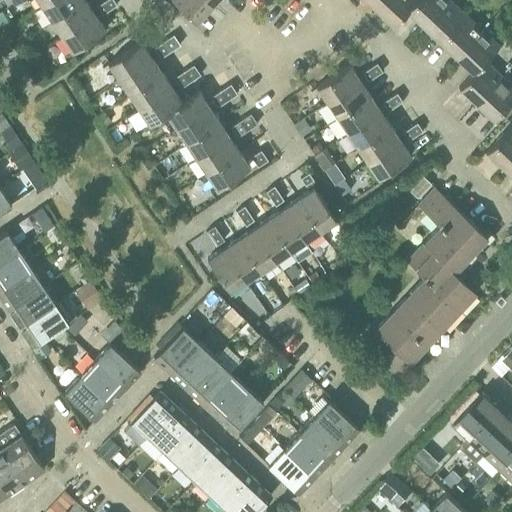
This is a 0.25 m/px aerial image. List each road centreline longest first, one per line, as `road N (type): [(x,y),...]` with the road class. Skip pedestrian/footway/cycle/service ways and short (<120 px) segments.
road 1 (residential): [(511,211),(424,97),(341,9)]
road 2 (residential): [(341,9),(273,60),(240,24),(205,51),(145,0)]
road 3 (residential): [(137,511),(79,455),(0,339)]
road 4 (residential): [(468,358),(328,511)]
